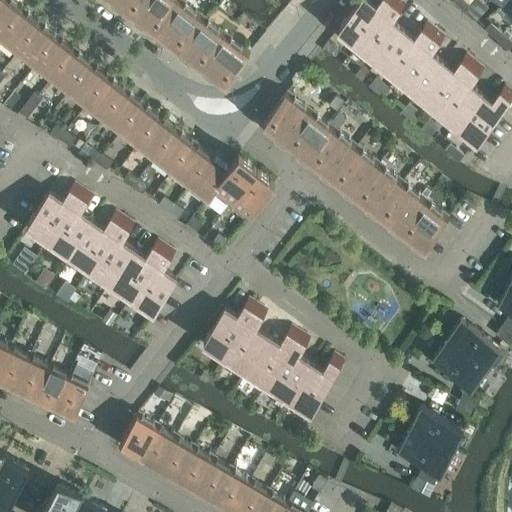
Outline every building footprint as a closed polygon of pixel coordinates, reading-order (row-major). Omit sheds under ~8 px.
[(0,0),(0,36),(0,37),(23,7),(14,0),(0,0)] [(113,0),(131,13),(141,0),(113,0)] [(141,0),(131,13),(154,31),(177,0),(141,0)] [(177,0),(154,31),(177,48),(202,15),(182,0),(177,0)] [(359,0),(339,26),(359,42),(393,0),(379,0),(375,5),(369,0),(359,0)] [(393,0),(359,42),(379,58),(403,28),(392,19),(405,3),(402,0),(393,0)] [(452,0),(464,10),(469,4),(465,0),(452,0)] [(511,0),(502,0),(502,1),(511,9),(511,0)] [(469,4),(464,10),(476,20),(481,14),(469,4)] [(0,37),(17,50),(40,20),(23,7),(0,37)] [(177,48),(200,65),(225,32),(202,15),(177,48)] [(17,50),(35,63),(57,34),(40,20),(17,50)] [(379,58),(398,74),(436,28),(428,21),(414,37),(403,28),(379,58)] [(485,28),(497,38),(502,32),(490,22),(485,28)] [(398,74),(418,90),(442,60),(431,50),(444,34),(436,28),(398,74)] [(225,32),(200,65),(224,84),(249,50),(225,32)] [(511,40),(502,32),(497,38),(508,49),(511,44),(511,40)] [(35,63),(52,76),(75,47),(57,34),(35,63)] [(52,76),(69,90),(92,60),(75,47),(52,76)] [(418,90),(437,106),(475,59),(467,53),(454,69),(442,60),(418,90)] [(437,106),(457,122),(481,91),(470,82),(483,66),(475,59),(437,106)] [(69,90),(86,103),(109,74),(92,60),(69,90)] [(86,103),(103,117),(126,87),(109,74),(86,103)] [(481,91),(457,122),(477,138),(511,95),(511,89),(506,84),(493,101),(481,91)] [(103,117),(120,130),(143,100),(126,87),(103,117)] [(262,123),(285,142),(311,108),(287,90),(262,123)] [(34,91),(27,100),(34,107),(42,97),(34,91)] [(34,107),(27,100),(20,110),(27,116),(34,107)] [(120,130),(137,143),(160,114),(143,100),(120,130)] [(285,142),(308,159),(334,126),(311,108),(285,142)] [(338,112),(331,120),(339,126),(346,118),(338,112)] [(137,143),(154,156),(177,127),(160,114),(137,143)] [(50,131),(60,137),(66,129),(56,123),(50,131)] [(308,159),(331,177),(356,144),(334,126),(308,159)] [(154,156),(171,170),(194,140),(177,127),(154,156)] [(66,129),(60,137),(70,144),(76,136),(66,129)] [(171,170),(188,183),(211,153),(194,140),(171,170)] [(331,177),(353,195),(379,161),(356,144),(331,177)] [(456,146),(450,152),(460,160),(465,153),(456,146)] [(87,155),(97,161),(102,153),(92,147),(87,155)] [(188,183),(206,196),(240,153),(239,152),(228,166),(211,153),(188,183)] [(102,153),(97,161),(107,168),(112,159),(102,153)] [(214,188),(231,201),(257,167),(240,153),(206,196),(206,197),(214,188)] [(353,195),(376,212),(402,179),(379,161),(353,195)] [(257,167),(231,201),(248,215),(275,180),(257,167)] [(123,178),(133,185),(138,177),(128,170),(123,178)] [(138,177),(133,185),(142,192),(148,184),(138,177)] [(376,212),(399,230),(425,197),(402,179),(376,212)] [(28,221),(49,236),(83,187),(74,181),(63,198),(50,189),(28,221)] [(49,236),(70,250),(92,218),(80,210),(92,193),(83,187),(49,236)] [(159,203),(168,210),(174,201),(164,195),(159,203)] [(425,197),(399,230),(423,248),(448,215),(425,197)] [(174,201),(168,210),(178,216),(184,208),(174,201)] [(70,250),(91,265),(125,215),(116,209),(104,226),(92,218),(70,250)] [(187,222),(197,229),(202,221),(193,214),(187,222)] [(106,287),(112,279),(134,247),(122,238),(134,221),(125,215),(91,265),(85,273),(106,287)] [(205,235),(223,247),(230,237),(212,225),(205,235)] [(112,279),(132,293),(167,244),(157,238),(146,255),(134,247),(112,279)] [(167,244),(132,293),(127,301),(149,316),(176,276),(164,267),(175,250),(167,244)] [(17,255),(12,262),(25,271),(30,264),(17,255)] [(42,268),(36,279),(46,286),(53,275),(42,268)] [(511,272),(498,300),(511,307),(511,272)] [(64,280),(57,291),(68,298),(75,287),(64,280)] [(204,338),(226,353),(259,302),(249,296),(238,314),(225,305),(204,338)] [(226,353),(247,366),(268,333),(256,326),(268,308),(259,302),(226,353)] [(110,307),(102,319),(109,324),(117,313),(110,307)] [(461,315),(447,335),(485,363),(500,342),(461,315)] [(511,318),(507,315),(501,324),(511,331),(511,318)] [(263,388),(268,380),(301,330),(292,324),(280,341),(268,333),(247,366),(241,375),(263,388)] [(511,339),(511,331),(501,324),(495,332),(510,343),(511,339)] [(268,380),(289,394),(311,361),(299,353),(310,336),(301,330),(268,380)] [(485,363),(447,335),(432,356),(471,383),(485,363)] [(0,365),(11,343),(0,337),(0,365)] [(302,350),(323,365),(329,357),(307,342),(302,350)] [(7,382),(14,386),(30,352),(11,343),(0,365),(0,372),(10,377),(7,382)] [(92,362),(95,349),(83,346),(80,359),(92,362)] [(311,361),(289,394),(311,408),(344,358),(334,351),(323,369),(311,361)] [(24,384),(36,390),(50,361),(30,352),(14,386),(21,389),(24,384)] [(46,401),(53,404),(69,371),(50,361),(36,390),(48,396),(46,401)] [(69,371),(53,404),(60,408),(63,403),(76,409),(90,380),(89,380),(94,370),(93,369),(92,371),(77,364),(78,362),(77,362),(72,372),(69,371)] [(204,368),(199,376),(207,380),(212,373),(204,368)] [(159,384),(155,392),(166,398),(167,397),(170,391),(159,384)] [(464,388),(460,397),(476,405),(481,396),(464,388)] [(476,405),(460,397),(455,406),(472,414),(476,405)] [(421,403),(409,425),(452,446),(463,424),(421,403)] [(132,450),(138,454),(157,422),(138,410),(122,438),(134,446),(132,450)] [(148,453),(160,460),(176,432),(157,422),(138,454),(145,458),(148,453)] [(452,446),(409,425),(398,447),(441,468),(452,446)] [(169,472),(176,476),(195,443),(176,432),(160,460),(172,467),(169,472)] [(185,475),(197,482),(213,454),(195,443),(176,476),(183,480),(185,475)] [(4,452),(0,460),(0,501),(1,501),(8,505),(29,465),(4,452)] [(206,494),(213,498),(232,465),(213,454),(197,482),(209,489),(206,494)] [(223,497),(235,504),(251,476),(232,465),(213,498),(220,502),(223,497)] [(418,475),(434,483),(439,473),(422,465),(418,475)] [(246,511),(255,511),(270,487),(251,476),(235,504),(247,511),(246,511)] [(72,511),(83,493),(58,480),(41,511),(72,511)] [(280,511),(288,498),(270,487),(255,511),(280,511)] [(83,493),(72,511),(103,511),(107,505),(83,493)] [(288,498),(280,511),(306,511),(308,510),(288,498)]
